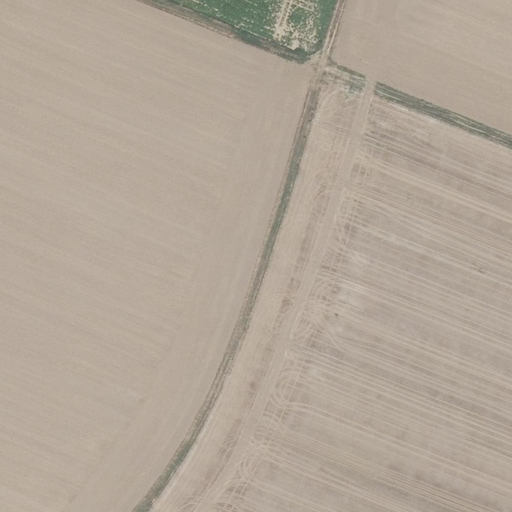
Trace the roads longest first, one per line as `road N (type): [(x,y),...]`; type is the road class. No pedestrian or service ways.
road 1 (track): [(344,0),(243,328),(180,462),(138,511)]
road 2 (track): [(511,143),(151,0)]
